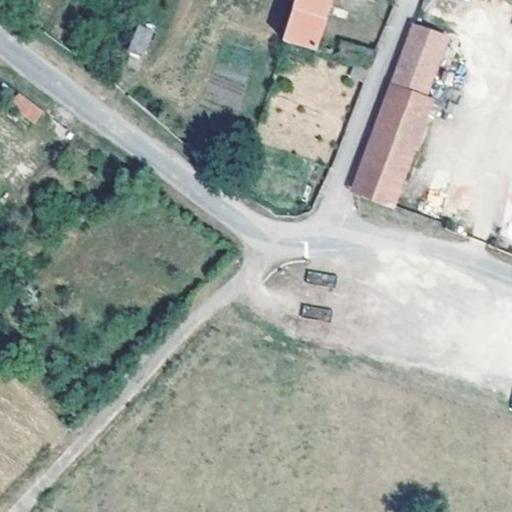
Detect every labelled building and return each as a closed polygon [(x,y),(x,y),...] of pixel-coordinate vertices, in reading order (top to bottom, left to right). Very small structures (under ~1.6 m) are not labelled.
[(330,0),(296,0),(284,39),(315,49),(330,0)] [(352,189),(393,204),(431,97),(424,95),(446,37),(412,24),(352,189)] [(130,53),(146,60),(157,34),(140,27),(130,53)] [(153,66),(131,57),(120,83),(142,92),(153,66)] [(364,82),(370,66),(359,62),(353,78),(364,82)] [(19,93),(8,104),(35,124),(44,112),(19,93)]
